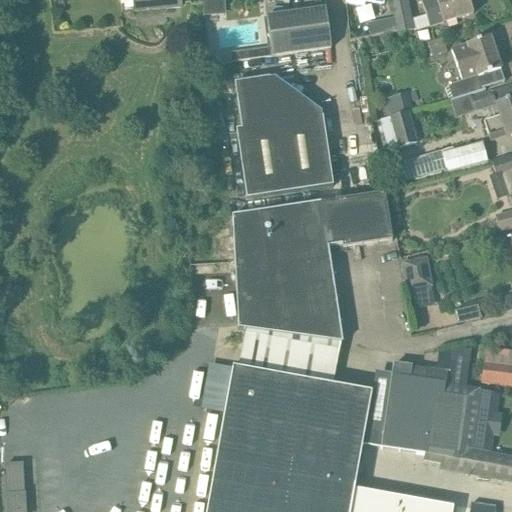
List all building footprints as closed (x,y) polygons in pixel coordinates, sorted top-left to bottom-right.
[(132,0),(133,14),(182,9),(181,0),(132,0)] [(204,0),(205,16),(228,15),(227,0),(204,0)] [(409,0),(389,0),(397,34),(430,27),(444,23),(444,24),(454,21),(473,15),(467,0),(424,0),(421,1),(423,8),(410,11),(408,0),(409,0)] [(331,50),(325,10),(266,18),(271,58),(331,50)] [(504,83),(489,38),(467,46),(468,47),(451,52),(461,82),(447,87),(451,101),(485,92),(484,90),(504,83)] [(447,53),(442,39),(427,44),(431,58),(447,53)] [(248,51),(233,54),(234,63),(250,61),(248,51)] [(321,113),(275,78),(234,85),(241,130),(235,131),(246,201),(333,188),(321,113)] [(463,116),(496,105),(491,92),(458,104),(463,116)] [(389,118),(408,113),(404,97),(385,103),(389,118)] [(511,99),(496,105),(500,117),(483,123),(490,142),(506,137),(506,138),(511,136),(511,99)] [(417,145),(408,113),(389,118),(380,121),(388,153),(417,145)] [(488,163),(482,144),(442,155),(447,174),(488,163)] [(511,157),(491,164),(496,178),(501,176),(511,208),(511,157)] [(385,195),(319,205),(330,271),(331,271),(328,249),(342,247),(342,250),(392,242),(385,195)] [(319,205),(232,218),(237,314),(238,330),(242,331),(340,344),(342,345),(331,271),(330,271),(319,205)] [(511,230),(511,212),(495,218),(500,234),(511,230)] [(511,235),(491,242),(498,264),(511,259),(511,235)] [(432,288),(426,259),(401,263),(407,292),(432,288)] [(242,331),(236,370),(333,387),(340,344),(242,331)] [(438,355),(436,372),(447,373),(446,385),(466,388),(470,354),(471,351),(438,355)] [(511,367),(484,364),(481,384),(511,387),(511,367)] [(392,366),(380,450),(424,456),(424,462),(442,465),(441,471),(444,471),(451,467),(463,469),(466,475),(511,484),(511,458),(471,451),(480,390),(473,389),(466,388),(446,385),(447,373),(436,372),(412,369),(392,366)] [(211,369),(204,407),(225,411),(232,373),(211,369)] [(225,411),(206,511),(451,511),(452,510),(354,492),(362,447),(372,394),(358,392),(333,387),(236,370),(233,369),(232,373),(225,411)] [(481,393),(478,413),(496,415),(499,395),(481,393)] [(475,433),(472,450),(491,452),(493,436),(475,433)]
